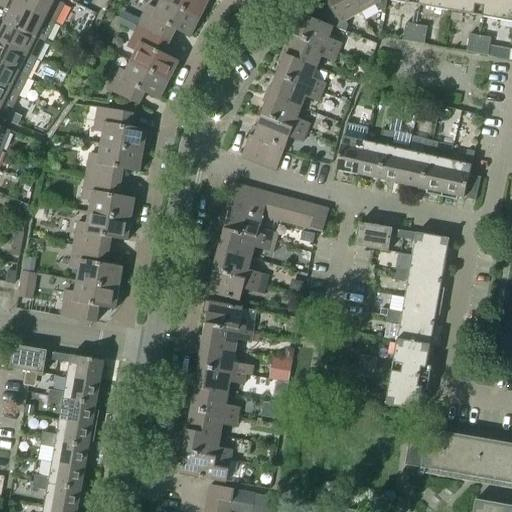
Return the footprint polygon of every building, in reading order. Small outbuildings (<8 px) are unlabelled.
[(54,23),(6,0),(0,0),(0,7),(10,12),(5,22),(45,41),(54,23)] [(64,4),(55,0),(6,0),(54,23),(64,4)] [(190,38),(200,19),(162,0),(161,0),(157,10),(148,6),(138,27),(170,43),(170,42),(164,39),(168,31),(174,34),(176,31),(190,38)] [(162,0),(200,19),(209,0),(162,0)] [(361,13),(353,0),(327,0),(338,18),(331,22),(329,26),(333,27),(345,33),(348,26),(346,22),(361,13)] [(353,0),(361,13),(376,5),(379,9),(385,11),(387,1),(387,0),(353,0)] [(451,12),(453,0),(387,0),(387,1),(451,12)] [(511,22),(511,0),(453,0),(451,12),(511,22)] [(328,39),(333,27),(329,26),(298,13),(294,22),(298,24),(293,36),(338,53),(341,44),(328,39)] [(45,41),(5,22),(1,32),(0,31),(0,41),(35,59),(45,41)] [(424,45),(427,28),(406,24),(403,41),(424,45)] [(169,81),(179,62),(164,54),(165,52),(159,49),(163,40),(170,43),(138,27),(127,48),(136,52),(131,62),(169,81)] [(488,56),(491,39),(469,35),(466,52),(488,56)] [(338,53),(293,36),(289,47),(285,46),(282,54),(317,68),(321,58),(334,63),(338,53)] [(35,59),(0,41),(0,64),(26,77),(35,59)] [(313,79),(317,68),(282,54),(279,62),(282,64),(278,76),(322,93),(325,84),(313,79)] [(160,100),(169,81),(131,62),(126,72),(117,68),(107,90),(139,105),(139,104),(133,101),(137,93),(143,96),(145,93),(160,100)] [(19,89),(26,77),(0,64),(0,87),(16,96),(19,89)] [(322,93),(278,76),(273,88),(269,86),(266,95),(301,108),(305,98),(318,103),(322,93)] [(0,111),(7,115),(16,96),(0,87),(0,111)] [(297,119),(301,108),(266,95),(263,103),(266,104),(262,116),(306,134),(310,124),(297,119)] [(131,125),(124,124),(126,114),(133,115),(133,114),(98,108),(94,132),(103,134),(101,145),(143,152),(147,131),(131,128),(131,125)] [(306,134),(262,116),(257,128),(253,126),(250,135),(262,140),(273,144),(285,149),(289,138),(302,143),(306,134)] [(358,175),(365,142),(351,139),(354,126),(346,124),(336,170),(358,175)] [(10,131),(0,127),(0,150),(2,151),(10,131)] [(379,180),(390,132),(383,131),(380,146),(365,142),(358,175),(379,180)] [(400,185),(408,152),(393,148),(396,134),(390,132),(379,180),(400,185)] [(253,162),(262,140),(250,135),(241,158),(253,162)] [(265,167),(273,144),(262,140),(253,162),(265,167)] [(421,189),(432,142),(425,140),(422,155),(408,152),(400,185),(421,189)] [(441,197),(450,161),(435,158),(438,143),(432,142),(421,189),(427,191),(426,194),(441,197)] [(276,171),(283,154),(285,149),(273,144),(265,167),(276,171)] [(139,173),(143,152),(101,145),(99,156),(90,154),(86,177),(121,183),(114,182),(116,172),(123,174),(123,170),(139,173)] [(450,161),(441,197),(457,201),(458,198),(464,199),(469,175),(475,153),(467,151),(464,164),(450,161)] [(469,175),(464,199),(476,201),(481,178),(469,175)] [(131,221),(135,199),(119,196),(119,193),(112,192),(114,183),(121,184),(121,183),(86,177),(82,200),(91,202),(89,213),(131,221)] [(238,211),(245,187),(233,184),(226,208),(238,211)] [(250,214),(257,190),(245,187),(238,211),(250,214)] [(262,217),(269,194),(257,190),(250,214),(262,217)] [(275,221),(281,197),(269,194),(262,217),(263,217),(275,221)] [(287,224),(293,200),(281,197),(275,221),(287,224)] [(299,227),(305,204),(293,200),(287,224),(299,227)] [(311,230),(317,207),(305,204),(299,227),(311,230)] [(322,233),(329,210),(317,207),(311,230),(322,233)] [(263,217),(262,217),(250,214),(238,211),(226,208),(224,217),(228,218),(225,230),(276,243),(279,234),(260,229),(263,217)] [(127,242),(131,221),(89,213),(87,224),(78,222),(74,246),(109,252),(109,251),(102,250),(104,241),(111,242),(111,239),(127,242)] [(403,239),(404,231),(359,223),(355,246),(388,252),(391,237),(403,239)] [(273,253),(276,243),(225,230),(221,242),(218,241),(215,250),(251,259),(254,248),(273,253)] [(19,257),(23,233),(15,231),(11,255),(19,257)] [(445,262),(449,239),(404,231),(403,239),(415,241),(412,256),(445,262)] [(69,269),(79,271),(77,282),(119,289),(123,268),(106,265),(107,262),(100,261),(102,251),(109,252),(74,246),(69,269)] [(269,276),(248,270),(251,259),(215,250),(213,258),(217,259),(213,271),(266,286),(269,276)] [(442,283),(445,262),(412,256),(410,270),(397,268),(396,275),(442,283)] [(14,284),(16,272),(8,271),(6,283),(14,284)] [(265,290),(266,286),(213,271),(210,284),(206,283),(204,292),(240,302),(243,290),(256,294),(258,288),(265,290)] [(32,300),(36,274),(23,272),(19,298),(32,300)] [(441,289),(442,283),(396,275),(394,281),(407,283),(405,298),(442,305),(444,289),(441,289)] [(98,314),(99,307),(115,310),(119,289),(77,282),(75,293),(65,291),(61,317),(96,323),(96,322),(90,321),(91,313),(98,314)] [(439,320),(442,305),(405,298),(402,313),(389,311),(388,317),(434,325),(435,319),(439,320)] [(253,333),(257,311),(206,302),(204,312),(208,312),(206,325),(253,333)] [(430,347),(434,325),(388,317),(387,324),(400,326),(397,341),(430,347)] [(251,343),(253,333),(206,325),(204,337),(200,337),(198,345),(235,352),(237,340),(251,343)] [(423,388),(426,373),(431,374),(433,361),(428,361),(430,347),(397,341),(386,405),(419,411),(422,396),(427,397),(428,389),(423,388)] [(233,363),(235,352),(198,345),(197,354),(201,355),(199,367),(249,376),(251,376),(252,368),(247,367),(247,366),(233,363)] [(43,375),(46,359),(58,362),(59,354),(14,346),(10,369),(43,375)] [(100,384),(104,362),(59,354),(58,362),(70,364),(67,378),(100,384)] [(373,380),(377,359),(360,355),(356,377),(373,380)] [(228,394),(230,383),(244,386),(245,376),(249,376),(199,367),(196,380),(192,379),(191,388),(228,394)] [(96,405),(100,384),(67,378),(65,393),(50,390),(49,397),(96,405)] [(226,406),(228,394),(191,388),(189,397),(193,397),(191,410),(238,418),(240,408),(226,406)] [(96,427),(99,412),(95,411),(96,405),(49,397),(48,403),(62,406),(60,420),(96,427)] [(220,437),(222,426),(236,428),(238,418),(191,410),(189,422),(185,422),(183,430),(220,437)] [(94,442),(96,427),(60,420),(57,435),(42,433),(41,439),(89,448),(90,442),(94,442)] [(218,448),(220,437),(183,430),(182,439),(186,440),(183,453),(230,460),(232,451),(218,448)] [(511,484),(511,444),(428,430),(427,441),(410,438),(405,465),(511,484)] [(85,469),(89,448),(41,439),(40,446),(55,448),(52,463),(85,469)] [(227,482),(230,460),(183,453),(181,465),(177,464),(176,474),(227,482)] [(82,490),(85,469),(52,463),(49,478),(35,476),(34,482),(82,490)] [(78,511),(82,490),(34,482),(33,488),(47,491),(45,506),(78,511)] [(208,498),(232,502),(234,490),(210,486),(208,498)] [(252,511),(256,494),(234,490),(232,502),(230,511),(252,511)] [(230,511),(232,502),(208,498),(206,510),(216,511),(230,511)] [(511,511),(511,506),(476,500),(473,511),(511,511)]
